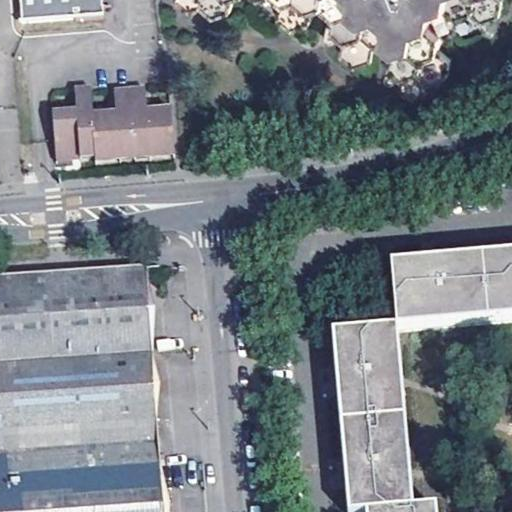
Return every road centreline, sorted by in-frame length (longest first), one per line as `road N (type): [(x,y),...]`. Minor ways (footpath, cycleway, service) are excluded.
road 1 (residential): [(214,196),(241,511)]
road 2 (residential): [(214,196),(366,178),(511,133)]
road 3 (residential): [(0,215),(214,196)]
